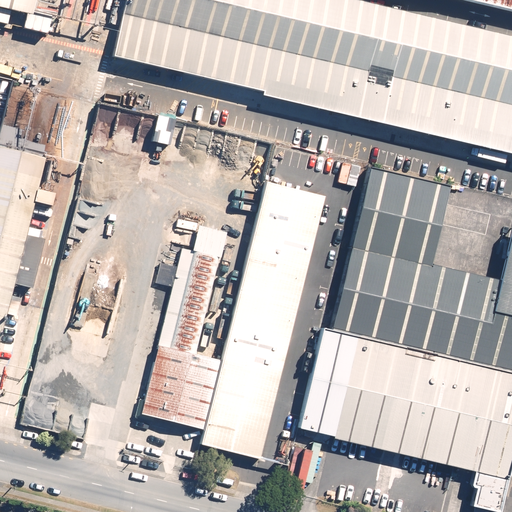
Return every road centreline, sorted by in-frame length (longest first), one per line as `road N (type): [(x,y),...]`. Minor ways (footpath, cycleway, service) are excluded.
road 1 (unknown): [(0,43),(82,64),(16,361),(47,368)]
road 2 (unknown): [(47,368),(103,380),(116,363),(139,238),(90,227),(80,233),(70,272)]
road 3 (tertiary): [(217,511),(0,458)]
